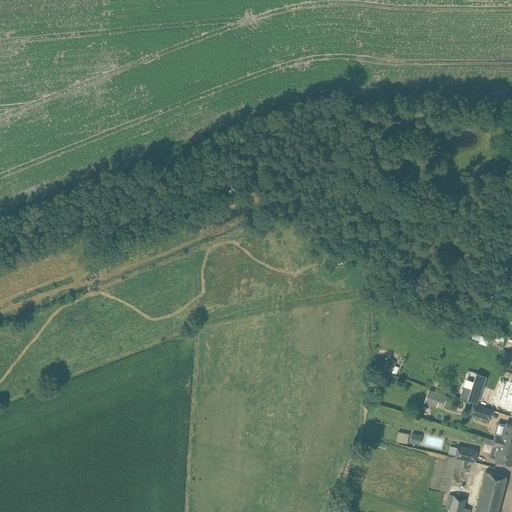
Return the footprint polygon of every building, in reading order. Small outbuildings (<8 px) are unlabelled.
[(485,343),(487,338),(474,333),(471,338),(485,343)] [(460,386),(458,395),(477,402),(479,393),(479,392),(485,376),(471,371),(465,388),(460,386)] [(511,383),(501,379),(493,402),(511,408),(511,383)] [(428,389),(425,398),(438,402),(444,404),(447,395),(428,389)] [(493,410),(473,403),(469,414),(489,421),(493,410)] [(496,435),(495,440),(511,445),(511,424),(506,423),(502,437),(496,435)] [(398,431),(396,441),(407,443),(409,434),(398,431)] [(412,433),(410,442),(417,444),(419,434),(412,433)] [(486,438),(485,443),(493,445),(490,458),(496,459),(495,460),(511,464),(511,445),(495,440),(486,438)] [(457,445),(454,458),(475,463),(478,450),(457,445)] [(497,511),(507,477),(497,474),(485,471),(474,511),(497,511)] [(452,495),(448,511),(469,511),(470,511),(463,509),(465,498),(452,495)]
